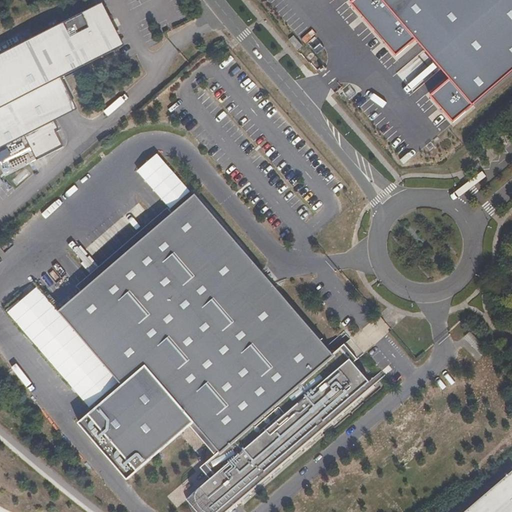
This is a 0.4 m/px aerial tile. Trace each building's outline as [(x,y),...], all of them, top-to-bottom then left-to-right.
[(456,122),(511,75),(511,0),(357,0),(352,4),(398,60),(420,42),(456,85),(437,100),(456,122)] [(68,77),(122,50),(100,6),(0,57),(0,151),(30,136),(43,161),(70,147),(62,132),(66,131),(60,120),(44,89),(68,77)] [(303,48),(295,38),(290,42),(298,52),(303,48)] [(404,79),(409,90),(418,85),(413,74),(404,79)] [(44,89),(60,120),(83,109),(68,77),(44,89)] [(335,352),(197,193),(61,311),(124,384),(81,422),(130,478),(196,421),(222,450),(208,462),(218,473),(189,498),(201,511),(230,511),(377,386),(356,361),(359,357),(346,342),(335,352)] [(470,333),(465,339),(482,356),(488,351),(470,333)] [(511,511),(511,477),(470,511),(511,511)]
